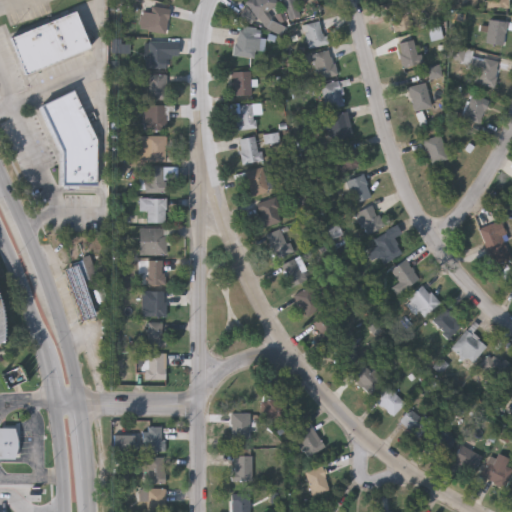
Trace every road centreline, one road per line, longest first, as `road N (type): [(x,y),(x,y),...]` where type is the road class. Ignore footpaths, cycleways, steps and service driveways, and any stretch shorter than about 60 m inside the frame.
road 1 (residential): [(206,9),(199,511)]
road 2 (residential): [(473,511),(349,425),(287,349),(233,366),(200,402),(79,404)]
road 3 (residential): [(351,0),(381,122),(416,216),(476,296),(511,327)]
road 4 (secondary): [(0,234),(51,365),(66,511)]
road 5 (residential): [(287,349),(247,277),(201,136)]
road 6 (residential): [(511,130),(488,182),(433,243)]
road 7 (secondary): [(79,404),(48,285)]
